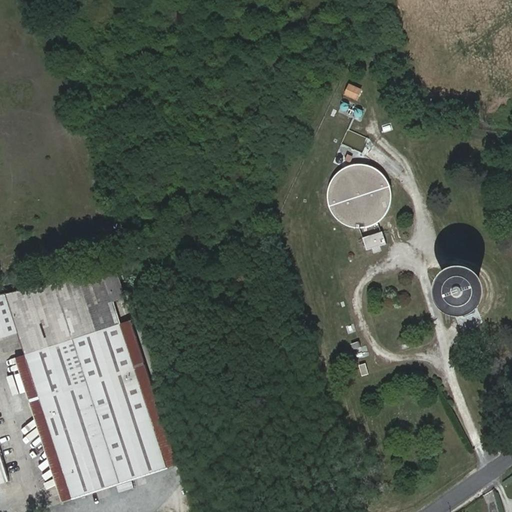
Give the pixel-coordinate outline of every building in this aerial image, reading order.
[(362,90),(351,84),(346,96),(357,101),(362,90)] [(349,130),(343,144),(363,152),(368,138),(349,130)] [(351,167),(349,167),(345,169),(343,171),(339,173),(338,175),(335,178),(333,180),(333,182),(331,184),(330,188),(329,192),(329,194),(328,197),(329,199),(329,203),(330,205),(330,207),(332,211),(333,213),(334,215),(337,219),(339,220),(341,222),(344,224),(346,225),(348,226),(352,227),(354,228),(356,228),(361,228),(365,228),(367,228),(370,227),(372,226),(374,225),(377,223),(379,222),(384,217),(385,216),(387,214),(390,208),(390,206),(391,201),(391,199),(392,197),(391,191),(390,186),(388,182),(387,180),(386,179),(383,175),(382,174),(378,171),(376,170),(372,168),(366,166),(364,165),(359,165),(357,166),(355,166),(351,167)] [(386,243),(383,232),(364,238),(368,250),(386,243)] [(108,269),(105,270),(6,293),(19,332),(115,300),(118,299),(127,296),(117,267),(108,269)] [(446,290),(446,292),(446,294),(447,297),(447,299),(449,300),(450,302),(452,305),(454,306),(458,308),(462,309),(464,309),(469,308),(471,308),(474,307),(476,305),(477,304),(480,301),(480,299),(481,298),(482,296),(482,293),(483,291),(482,287),(482,285),(480,281),(479,279),(478,278),(475,276),(473,275),(469,273),(465,272),(463,272),(460,273),(458,273),(456,274),(452,277),(450,278),(449,280),(448,283),(446,287),(446,290)] [(6,293),(0,294),(0,338),(2,338),(19,332),(6,293)] [(115,300),(19,332),(27,358),(123,325),(115,300)] [(132,322),(123,325),(169,468),(178,465),(132,322)] [(123,325),(27,358),(74,499),(169,468),(123,325)] [(362,376),(370,374),(367,363),(360,365),(362,376)] [(21,371),(8,376),(14,393),(28,388),(21,371)] [(0,448),(0,485),(11,482),(0,448)] [(56,480),(47,484),(52,497),(61,494),(56,480)]
